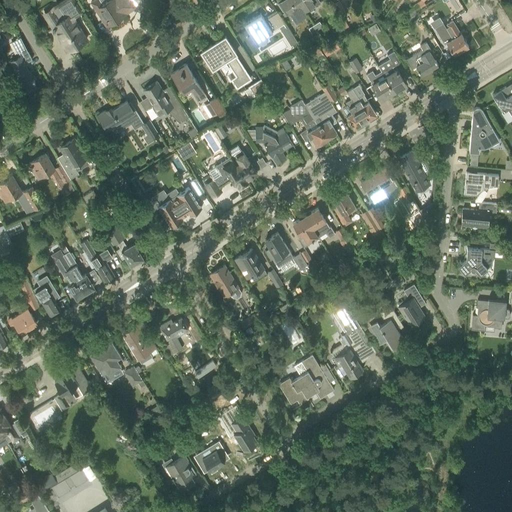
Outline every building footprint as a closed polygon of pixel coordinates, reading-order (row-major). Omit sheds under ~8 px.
[(54,13),(46,18),(54,29),(62,41),(60,42),(66,52),(86,39),(71,17),(80,12),(72,0),(65,0),(52,9),(54,13)] [(99,0),(93,0),(90,2),(104,24),(104,23),(107,21),(109,24),(110,24),(136,7),(131,0),(108,0),(102,4),(99,0)] [(296,0),(281,0),(277,3),(282,11),(286,9),(292,18),(293,20),(293,21),(294,20),(304,14),(305,13),(305,12),(304,11),(296,0)] [(296,0),(304,11),(305,12),(319,3),(317,0),(296,0)] [(413,6),(413,7),(415,11),(425,5),(422,0),(413,6)] [(339,1),(333,4),(339,14),(338,14),(340,18),(346,15),(344,11),(344,10),(339,1)] [(415,11),(413,7),(404,13),(409,22),(419,16),(415,11)] [(253,17),(243,24),(255,42),(257,41),(258,43),(262,44),(267,41),(268,37),(267,35),(277,28),(285,41),(291,37),(283,24),(284,23),(277,11),(264,19),(263,17),(256,21),(253,17)] [(340,19),(345,29),(348,27),(343,17),(340,19)] [(345,29),(340,19),(333,23),(340,35),(347,31),(345,29)] [(452,20),(446,24),(448,26),(446,27),(442,21),(433,27),(444,44),(446,42),(453,54),(468,46),(452,20)] [(319,21),(313,25),(316,29),(322,26),(319,21)] [(324,41),(320,36),(319,34),(314,37),(319,44),(324,41)] [(201,51),(212,68),(226,59),(236,76),(231,79),(236,87),(250,78),(234,54),(235,53),(225,36),(201,51)] [(31,59),(20,37),(11,42),(19,57),(10,61),(21,82),(26,91),(35,85),(24,63),(31,59)] [(422,49),(405,59),(412,71),(416,68),(417,69),(418,71),(420,74),(437,64),(432,56),(428,50),(430,49),(425,42),(419,45),(422,49)] [(326,55),(331,52),(326,44),(321,47),(326,55)] [(300,52),(305,62),(312,58),(310,55),(314,53),(316,56),(321,53),(316,45),(300,52)] [(405,84),(400,75),(396,69),(394,66),(400,63),(393,50),(387,54),(389,59),(377,66),(380,71),(380,70),(381,71),(393,91),(405,84)] [(355,57),(349,61),(355,72),(361,69),(355,57)] [(287,60),(281,63),(285,70),(291,67),(287,60)] [(185,63),(170,73),(175,81),(183,93),(190,88),(197,99),(200,97),(201,99),(206,96),(204,93),(185,63)] [(380,70),(380,71),(374,74),(371,70),(365,74),(380,99),(393,91),(381,71),(380,70)] [(244,90),(251,100),(267,89),(261,79),(244,90)] [(143,89),(143,90),(146,95),(158,115),(167,109),(169,113),(171,111),(175,118),(176,117),(179,122),(188,117),(171,89),(170,89),(171,90),(164,93),(157,81),(156,81),(143,89)] [(328,83),(322,87),(324,92),(331,101),(337,98),(328,83)] [(343,86),(338,89),(341,94),(346,91),(343,86)] [(506,86),(492,95),(502,111),(507,108),(510,113),(511,112),(511,93),(510,94),(506,86)] [(359,98),(357,95),(352,88),(346,92),(351,98),(364,120),(369,118),(374,115),(374,114),(375,114),(364,95),(359,98)] [(331,101),(324,92),(317,96),(321,101),(308,109),(311,114),(314,119),(318,125),(326,139),(336,132),(331,124),(336,121),(331,113),(329,110),(334,107),(331,101)] [(216,97),(209,101),(216,113),(223,109),(216,97)] [(290,108),(282,113),(289,124),(300,117),(308,129),(301,133),(305,140),(310,137),(315,145),(326,139),(318,125),(314,119),(308,109),(301,98),(297,101),(299,105),(292,109),(291,108),(290,108)] [(364,120),(351,98),(345,102),(350,112),(346,114),(354,127),(355,126),(357,126),(359,125),(359,123),(364,120)] [(110,107),(105,110),(97,115),(106,128),(112,124),(117,131),(131,122),(131,123),(132,123),(134,126),(142,121),(136,112),(131,104),(130,104),(129,105),(127,101),(112,110),(110,107)] [(472,112),(470,130),(468,150),(478,151),(478,146),(485,146),(499,138),(482,110),(480,108),(477,107),(475,108),(473,109),(472,112)] [(149,119),(143,123),(142,124),(149,135),(150,134),(152,137),(151,137),(153,140),(160,136),(149,119)] [(220,124),(214,128),(218,136),(224,132),(220,124)] [(195,127),(188,132),(192,137),(198,133),(195,127)] [(292,144),(287,135),(282,128),(276,132),(277,135),(273,138),(262,133),(262,127),(253,127),(254,141),(261,141),(265,143),(264,143),(265,145),(263,146),(264,148),(265,149),(267,149),(276,163),(285,158),(280,151),(292,144)] [(63,156),(58,160),(70,179),(78,174),(77,171),(79,169),(76,164),(85,159),(86,161),(89,159),(79,142),(77,143),(74,138),(60,147),(64,154),(63,156)] [(189,141),(177,149),(182,157),(195,149),(189,141)] [(238,144),(228,151),(230,155),(246,180),(256,173),(238,144)] [(411,150),(398,158),(416,190),(429,183),(429,182),(418,162),(430,155),(424,144),(412,151),(411,150)] [(54,168),(50,162),(45,153),(29,163),(38,178),(47,173),(50,177),(53,176),(61,190),(64,196),(74,190),(70,185),(72,184),(60,165),(54,168)] [(221,175),(213,179),(216,185),(228,178),(228,179),(230,177),(235,185),(237,184),(238,187),(240,186),(242,186),(245,184),(245,182),(247,181),(246,180),(230,155),(215,165),(221,175)] [(470,157),(469,165),(477,166),(477,158),(470,157)] [(385,166),(372,173),(383,191),(385,193),(397,185),(385,166)] [(476,176),(465,172),(463,194),(478,195),(481,191),(486,188),(491,186),(497,185),(498,174),(476,173),(476,176)] [(383,191),(372,173),(360,181),(371,199),(383,191)] [(21,191),(17,184),(12,176),(0,182),(0,193),(4,201),(8,199),(9,199),(16,195),(21,204),(28,200),(33,209),(42,204),(31,187),(23,192),(22,190),(21,191)] [(190,181),(198,194),(203,191),(202,190),(194,178),(190,181)] [(212,197),(220,191),(213,179),(204,185),(212,197)] [(405,186),(399,189),(401,192),(406,203),(413,200),(405,186)] [(147,199),(144,202),(150,212),(150,211),(158,206),(159,208),(158,210),(162,216),(164,216),(171,226),(182,219),(181,218),(188,213),(189,215),(201,207),(198,202),(199,201),(196,196),(194,196),(188,187),(159,205),(157,202),(158,202),(157,201),(157,202),(155,199),(156,199),(155,198),(149,202),(147,199)] [(92,190),(82,196),(86,202),(96,196),(96,195),(92,190)] [(356,208),(350,199),(345,190),(332,198),(336,204),(332,206),(344,224),(351,220),(347,213),(356,208)] [(496,203),(480,202),(479,210),(462,208),(460,231),(461,231),(461,225),(487,227),(488,211),(496,212),(496,203)] [(58,205),(42,211),(45,219),(61,213),(58,205)] [(372,207),(366,211),(375,225),(378,229),(383,225),(372,207)] [(306,215),(304,215),(313,228),(318,237),(326,232),(329,236),(334,233),(330,226),(328,227),(317,208),(310,212),(310,211),(305,214),(306,215)] [(45,219),(42,211),(29,216),(32,223),(45,219)] [(366,211),(361,214),(370,228),(375,225),(366,211)] [(299,219),(292,223),(300,236),(297,238),(303,247),(309,244),(308,243),(318,237),(313,228),(304,215),(303,216),(303,215),(298,218),(299,219)] [(4,226),(7,233),(8,236),(15,233),(14,230),(20,228),(19,226),(21,225),(19,220),(4,226)] [(2,222),(0,222),(0,233),(3,239),(8,236),(2,222)] [(126,247),(121,238),(124,236),(117,225),(105,232),(112,243),(116,241),(119,248),(116,250),(121,259),(125,257),(130,265),(136,261),(137,262),(140,260),(140,258),(142,257),(139,253),(145,250),(144,248),(148,245),(143,238),(139,240),(139,239),(130,245),(126,247)] [(341,240),(346,237),(341,228),(336,231),(341,240)] [(269,247),(264,251),(270,260),(272,258),(278,267),(293,258),(277,232),(271,236),(270,235),(265,238),(266,239),(264,240),(269,247)] [(86,239),(78,244),(83,251),(93,268),(95,267),(104,281),(114,275),(105,261),(111,257),(110,255),(106,249),(100,253),(101,255),(97,257),(96,255),(86,239)] [(489,249),(476,248),(466,247),(465,259),(457,265),(464,273),(479,275),(491,264),(493,250),(508,251),(509,245),(489,243),(489,249)] [(246,278),(250,275),(257,271),(260,277),(266,273),(263,268),(256,257),(251,248),(238,256),(234,258),(240,267),(246,278)] [(68,250),(61,255),(69,268),(85,293),(94,287),(85,274),(82,276),(75,265),(77,264),(68,250)] [(300,253),(305,262),(310,259),(304,250),(299,253),(300,253)] [(14,251),(8,253),(11,259),(17,257),(14,251)] [(83,251),(80,252),(91,270),(93,268),(83,251)] [(300,253),(293,258),(300,269),(307,265),(305,262),(300,253)] [(69,268),(61,255),(61,254),(53,259),(62,274),(64,272),(70,282),(67,284),(76,298),(85,293),(69,268)] [(240,291),(229,274),(224,265),(210,274),(223,296),(229,292),(232,296),(236,298),(239,296),(240,291)] [(39,284),(33,288),(44,306),(49,314),(59,308),(54,300),(54,299),(59,297),(60,296),(53,286),(46,274),(42,267),(32,273),(37,280),(39,284)] [(404,271),(409,278),(414,275),(410,267),(404,271)] [(276,287),(282,284),(272,268),(267,272),(276,287)] [(26,278),(18,281),(30,310),(31,309),(38,306),(26,278)] [(404,299),(397,303),(398,305),(397,306),(403,315),(408,323),(412,321),(413,323),(417,321),(425,316),(420,309),(419,307),(416,303),(423,299),(413,284),(405,289),(403,290),(407,297),(404,299)] [(488,298),(487,300),(477,299),(476,307),(477,307),(476,315),(472,314),(470,329),(485,330),(485,326),(493,326),(493,327),(501,328),(502,317),(506,318),(508,317),(509,316),(509,315),(508,309),(505,308),(505,300),(488,298)] [(307,310),(300,301),(293,306),(299,315),(307,310)] [(362,360),(369,356),(363,345),(369,341),(354,317),(351,319),(342,305),(332,311),(344,332),(341,334),(342,335),(338,338),(345,349),(332,357),(337,365),(334,367),(338,374),(345,370),(350,378),(358,374),(357,372),(362,369),(357,360),(360,358),(362,360)] [(400,321),(395,313),(390,305),(379,312),(384,321),(370,330),(372,334),(377,342),(383,338),(390,350),(397,345),(397,344),(403,340),(394,325),(400,321)] [(36,323),(31,314),(27,308),(8,320),(12,327),(15,324),(20,332),(36,323)] [(254,315),(249,318),(240,323),(243,328),(257,320),(254,315)] [(181,348),(175,337),(188,330),(181,317),(172,322),(170,319),(159,325),(166,339),(167,338),(169,343),(164,346),(169,355),(181,348)] [(289,319),(280,324),(291,344),(300,339),(289,319)] [(147,339),(143,332),(138,324),(122,333),(140,362),(152,356),(149,351),(155,347),(149,338),(147,339)] [(111,341),(90,353),(95,361),(93,362),(101,375),(107,372),(108,374),(122,365),(120,362),(123,361),(119,356),(120,355),(111,341)] [(289,377),(287,378),(278,384),(290,403),(296,399),(299,404),(308,398),(306,396),(315,390),(319,398),(333,389),(311,354),(300,360),(306,370),(290,380),(289,377)] [(212,360),(194,372),(197,377),(216,365),(212,360)] [(61,393),(54,398),(61,410),(84,396),(82,393),(78,386),(86,381),(75,364),(55,376),(57,380),(54,381),(61,393)] [(133,366),(124,372),(129,381),(133,378),(136,383),(137,383),(140,387),(144,384),(135,369),(133,366)] [(192,380),(187,383),(187,384),(193,394),(194,395),(199,391),(192,380)] [(214,382),(200,391),(206,401),(220,393),(214,382)] [(193,394),(187,384),(183,386),(183,388),(180,390),(186,398),(193,394)] [(151,408),(150,409),(154,416),(155,415),(162,411),(157,404),(151,408)] [(0,430),(1,432),(7,442),(12,439),(17,436),(21,433),(14,422),(10,424),(1,409),(0,409),(0,430)] [(230,422),(229,422),(235,431),(231,433),(232,433),(242,450),(252,444),(254,443),(256,442),(251,434),(253,434),(250,429),(248,430),(247,427),(248,426),(241,415),(230,422)] [(203,456),(202,456),(211,471),(217,468),(216,466),(224,461),(223,459),(221,456),(227,452),(218,439),(208,445),(212,450),(203,456)] [(173,461),(165,466),(168,470),(171,476),(170,477),(172,480),(173,479),(180,489),(187,485),(193,481),(190,475),(195,472),(184,454),(173,461)] [(74,463),(53,476),(57,482),(64,478),(68,476),(79,469),(74,463)] [(79,469),(68,476),(75,487),(88,479),(81,468),(79,469)] [(45,476),(31,485),(32,486),(37,494),(38,494),(45,489),(51,486),(57,482),(53,476),(51,473),(45,476)] [(71,489),(64,478),(57,482),(51,486),(58,497),(71,489)] [(18,486),(10,491),(17,503),(19,505),(37,494),(32,486),(22,492),(18,486)] [(38,494),(37,494),(29,499),(37,511),(44,511),(48,510),(38,494)]
